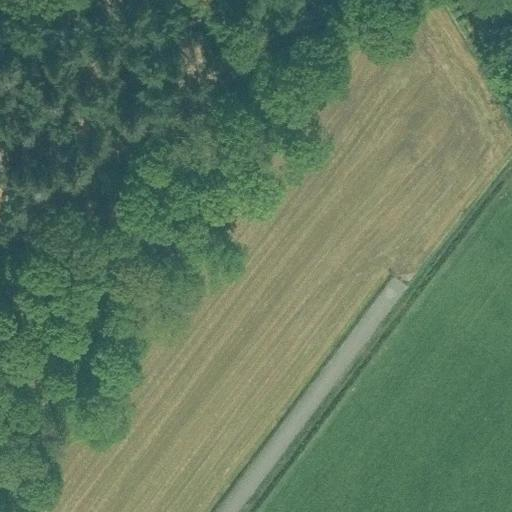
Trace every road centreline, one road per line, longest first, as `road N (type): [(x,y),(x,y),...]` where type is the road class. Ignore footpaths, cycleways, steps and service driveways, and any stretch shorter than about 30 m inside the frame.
road 1 (track): [(328,0),(276,28),(0,224)]
road 2 (unclassified): [(227,511),(394,290)]
